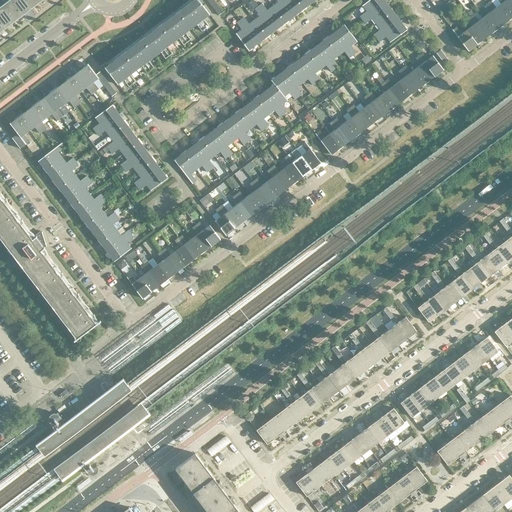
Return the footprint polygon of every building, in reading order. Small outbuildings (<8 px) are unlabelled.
[(21,15),(10,0),(1,7),(13,22),(21,15)] [(30,9),(23,0),(9,0),(10,0),(21,15),(30,9)] [(38,2),(36,0),(23,0),(30,9),(38,2)] [(198,0),(192,0),(104,67),(117,84),(123,80),(127,77),(130,74),(141,66),(145,63),(148,60),(160,52),(163,49),(167,46),(178,38),(181,35),(185,33),(196,24),(200,22),(203,19),(209,14),(198,0)] [(213,0),(207,0),(219,15),(223,12),(213,0)] [(294,16),(282,0),(276,0),(278,2),(272,6),(285,22),(294,16)] [(282,0),(294,16),(303,9),(296,0),(282,0)] [(312,2),(310,0),(296,0),(303,9),(312,2)] [(368,0),(362,5),(366,11),(359,16),(362,20),(386,2),(384,0),(368,0)] [(511,18),(511,16),(511,1),(511,0),(505,0),(501,4),(511,18)] [(490,1),(487,3),(502,24),(511,18),(501,4),(496,8),(490,1)] [(392,11),(386,2),(362,20),(365,23),(372,18),(376,24),(392,11)] [(502,24),(487,3),(483,6),(488,13),(483,17),(494,31),(502,24)] [(262,11),(258,6),(254,9),(259,16),(254,20),(267,36),(276,29),(263,13),(262,11)] [(285,22),(272,6),(263,13),(276,29),(285,22)] [(13,22),(1,7),(0,7),(0,23),(4,28),(13,22)] [(399,20),(392,11),(376,24),(380,29),(373,34),(376,38),(399,20)] [(473,14),(470,17),(485,37),(494,31),(483,17),(478,21),(473,14)] [(485,37),(470,17),(466,19),(471,26),(466,30),(477,44),(485,37)] [(243,25),(240,20),(236,22),(241,29),(236,34),(248,50),(258,43),(245,27),(243,25)] [(267,36),(254,20),(245,27),(258,43),(267,36)] [(406,30),(399,20),(376,38),(379,42),(385,36),(390,42),(406,30)] [(357,41),(344,24),(335,32),(347,48),(357,41)] [(477,44),(466,30),(457,37),(468,50),(477,44)] [(347,48),(335,32),(326,38),(338,55),(347,48)] [(338,55),(326,38),(316,45),(329,62),(338,55)] [(329,62),(316,45),(307,52),(320,69),(326,65),(331,72),(334,69),(331,64),(329,62)] [(448,60),(440,49),(440,50),(436,53),(436,52),(436,53),(444,63),(448,60)] [(320,69),(307,52),(298,59),(311,76),(312,78),(316,83),(320,80),(315,73),(320,69)] [(422,53),(419,55),(434,76),(443,69),(433,55),(427,59),(422,53)] [(434,76),(419,55),(415,58),(420,65),(415,69),(426,82),(434,76)] [(311,76),(298,59),(289,66),(302,83),(311,76)] [(95,74),(88,64),(79,71),(94,91),(98,89),(93,82),(98,78),(95,74)] [(302,83),(289,66),(280,73),(293,90),(296,87),(302,83)] [(405,73),(401,68),(398,71),(403,78),(398,82),(408,95),(417,89),(406,75),(405,73)] [(426,82),(415,69),(406,75),(417,89),(426,82)] [(94,91),(79,71),(70,77),(81,91),(86,87),(91,94),(92,93),(94,92),(94,91)] [(116,93),(99,72),(95,74),(98,78),(112,96),(116,93)] [(293,90),(280,73),(271,80),(274,84),(284,96),(293,90)] [(81,91),(70,77),(61,84),(72,98),(81,91)] [(388,79),(384,81),(400,102),(408,95),(398,82),(393,86),(388,79)] [(400,102),(384,81),(381,84),(386,91),(381,95),(391,109),(400,102)] [(72,98),(61,84),(53,90),(63,104),(72,98)] [(274,84),(265,91),(283,114),(286,111),(281,105),(287,100),(284,96),(274,84)] [(63,104),(53,90),(44,97),(60,118),(64,115),(58,108),(63,104)] [(283,114),(265,91),(256,98),(268,114),(274,110),(279,117),(283,114)] [(371,92),(367,94),(383,115),(391,109),(381,95),(376,99),(371,92)] [(383,115),(367,94),(363,97),(368,104),(363,108),(374,122),(383,115)] [(60,118),(44,97),(36,103),(46,117),(51,113),(56,120),(60,118)] [(268,114),(256,98),(247,105),(259,121),(261,123),(265,128),(268,125),(263,118),(268,114)] [(46,117),(36,103),(27,110),(43,131),(46,128),(41,121),(46,117)] [(119,114),(112,105),(95,117),(102,127),(119,114)] [(259,121),(247,105),(238,111),(250,128),(259,121)] [(353,105),(350,108),(365,128),(374,122),(363,108),(358,112),(353,105)] [(365,128),(350,108),(346,110),(351,117),(346,121),(357,135),(365,128)] [(43,131),(27,110),(18,117),(29,130),(34,126),(39,133),(43,131)] [(250,128),(238,111),(229,118),(246,142),(250,139),(245,132),(250,128)] [(308,113),(303,117),(307,123),(312,119),(308,113)] [(125,123),(119,114),(102,127),(109,136),(125,123)] [(29,130),(18,117),(10,123),(17,133),(25,144),(26,143),(29,141),(24,134),(29,130)] [(246,142),(229,118),(220,125),(232,142),(238,138),(243,144),(246,142)] [(336,118),(333,121),(348,141),(357,135),(346,121),(341,125),(336,118)] [(348,141),(333,121),(329,123),(334,130),(329,134),(340,148),(348,141)] [(132,132),(125,123),(109,136),(116,145),(132,132)] [(232,142),(220,125),(211,132),(223,149),(232,142)] [(315,134),(320,141),(331,154),(340,148),(329,134),(324,138),(319,131),(315,134)] [(139,141),(132,132),(116,145),(123,154),(139,141)] [(223,149),(211,132),(201,139),(214,156),(220,151),(225,158),(228,156),(225,151),(223,149)] [(25,144),(17,133),(17,134),(12,138),(11,138),(20,149),(20,148),(25,144)] [(284,136),(278,140),(284,147),(290,143),(284,136)] [(214,156),(201,139),(192,146),(205,162),(209,160),(210,162),(212,165),(217,161),(214,156)] [(146,150),(139,141),(123,154),(130,163),(146,150)] [(301,145),(296,148),(301,155),(312,169),(320,162),(305,142),(301,145)] [(61,143),(55,148),(38,161),(45,170),(62,157),(57,152),(64,147),(61,143)] [(205,162),(192,146),(183,153),(196,169),(201,165),(207,172),(210,169),(206,164),(205,162)] [(250,147),(245,151),(250,158),(255,154),(250,147)] [(291,152),(287,155),(291,160),(293,162),(303,175),(312,169),(301,155),(296,148),(291,152)] [(153,159),(146,150),(130,163),(136,172),(153,159)] [(196,169),(183,153),(174,160),(187,177),(196,169)] [(66,163),(62,157),(45,170),(52,179),(75,161),(73,158),(66,163)] [(160,169),(153,159),(136,172),(143,181),(160,169)] [(78,165),(75,161),(52,179),(59,188),(75,175),(71,170),(78,165)] [(303,175),(293,162),(284,168),(294,182),(303,175)] [(274,173),(270,168),(267,171),(272,177),(267,181),(277,195),(286,189),(275,175),(274,173)] [(294,182),(284,168),(275,175),(286,189),(294,182)] [(167,178),(160,169),(143,181),(150,190),(167,178)] [(80,181),(75,175),(59,188),(66,197),(89,179),(86,176),(80,181)] [(256,178),(253,181),(269,202),(277,195),(267,181),(262,185),(256,178)] [(92,183),(89,179),(66,197),(72,206),(89,194),(85,188),(92,183)] [(269,202),(253,181),(249,184),(254,191),(249,194),(260,208),(269,202)] [(0,238),(25,271),(41,292),(44,290),(51,298),(47,301),(57,313),(60,311),(67,319),(63,322),(73,334),(76,332),(80,336),(100,321),(100,320),(98,321),(95,317),(94,314),(93,314),(88,308),(89,307),(86,305),(79,296),(78,293),(77,293),(72,287),(73,286),(70,284),(63,275),(62,272),(61,272),(56,266),(57,265),(54,263),(47,254),(46,251),(44,248),(46,246),(46,247),(46,246),(42,231),(41,232),(35,236),(33,234),(30,231),(23,223),(22,219),(21,219),(16,214),(17,213),(14,210),(7,202),(6,198),(5,198),(0,193),(1,192),(0,190),(0,238)] [(239,191),(236,194),(251,215),(260,208),(249,194),(244,198),(239,191)] [(93,199),(89,194),(72,206),(79,215),(103,198),(100,194),(93,199)] [(251,215),(236,194),(232,197),(237,204),(232,207),(243,221),(251,215)] [(106,201),(103,198),(79,215),(86,224),(103,212),(99,206),(106,201)] [(222,204),(218,207),(234,228),(243,221),(232,207),(227,211),(222,204)] [(234,228),(218,207),(215,210),(220,217),(215,221),(225,234),(234,228)] [(107,217),(103,212),(86,224),(93,233),(117,216),(114,212),(107,217)] [(119,219),(117,216),(93,233),(100,243),(117,230),(113,224),(119,219)] [(508,225),(502,219),(499,221),(504,228),(508,225)] [(199,222),(195,225),(199,230),(201,232),(211,245),(220,239),(209,225),(204,229),(199,222)] [(121,235),(117,230),(100,243),(107,252),(130,234),(128,230),(121,235)] [(211,245),(201,232),(192,238),(202,252),(211,245)] [(490,238),(485,232),(482,234),(487,241),(490,238)] [(133,237),(130,234),(107,252),(114,261),(131,248),(126,243),(133,237)] [(182,243),(178,238),(175,241),(180,247),(175,251),(185,265),(194,258),(183,245),(182,243)] [(202,252),(192,238),(183,245),(194,258),(202,252)] [(495,245),(490,238),(487,241),(492,248),(495,245)] [(511,257),(511,252),(504,242),(495,248),(506,262),(511,257)] [(473,252),(468,245),(464,247),(469,254),(473,252)] [(506,262),(495,248),(486,255),(497,269),(506,262)] [(133,250),(126,255),(130,260),(137,255),(133,250)] [(185,265),(175,251),(166,258),(177,271),(185,265)] [(478,258),(473,252),(469,254),(475,261),(478,258)] [(497,269),(486,255),(478,261),(488,276),(497,269)] [(177,271),(166,258),(158,264),(168,278),(177,271)] [(456,265),(451,258),(447,260),(452,267),(456,265)] [(123,259),(116,263),(121,270),(126,266),(126,263),(123,259)] [(147,261),(144,264),(147,269),(149,271),(159,284),(168,278),(158,264),(152,268),(147,261)] [(488,276),(478,261),(469,268),(480,282),(488,276)] [(461,271),(456,265),(452,267),(457,274),(461,271)] [(480,282),(469,268),(460,274),(471,289),(480,282)] [(159,284),(149,271),(140,277),(151,291),(159,284)] [(438,278),(433,271),(430,273),(435,280),(438,278)] [(130,274),(126,277),(142,298),(151,291),(140,277),(135,281),(130,274)] [(471,289),(460,274),(452,281),(463,295),(471,289)] [(444,284),(438,278),(435,280),(440,287),(444,284)] [(463,295),(452,281),(443,288),(454,302),(463,295)] [(421,291),(416,284),(413,286),(418,293),(421,291)] [(454,302),(443,288),(435,294),(445,308),(454,302)] [(426,297),(421,291),(418,293),(423,300),(426,297)] [(445,308),(435,294),(426,301),(437,315),(445,308)] [(437,315),(426,301),(417,307),(428,322),(437,315)] [(391,313),(386,307),(383,309),(388,316),(391,313)] [(396,320),(391,313),(388,316),(393,323),(396,320)] [(416,331),(405,317),(396,323),(407,338),(416,331)] [(511,318),(503,324),(511,336),(511,318)] [(374,327),(369,320),(365,322),(371,329),(374,327)] [(407,338),(396,323),(387,330),(398,344),(407,338)] [(511,339),(511,336),(503,324),(494,331),(505,345),(511,339)] [(379,333),(374,327),(371,329),(376,336),(379,333)] [(398,344),(387,330),(379,336),(390,351),(398,344)] [(357,340),(352,333),(348,335),(353,342),(357,340)] [(390,351),(379,336),(370,343),(381,357),(390,351)] [(487,336),(478,343),(489,357),(498,351),(487,336)] [(362,346),(357,340),(353,342),(358,349),(362,346)] [(381,357),(370,343),(362,349),(372,364),(381,357)] [(489,357),(478,343),(469,350),(480,364),(489,357)] [(340,353),(334,346),(331,348),(336,355),(340,353)] [(372,364),(362,349),(353,356),(364,370),(372,364)] [(480,364),(469,350),(461,356),(471,371),(480,364)] [(345,359),(340,353),(336,355),(341,362),(345,359)] [(364,370),(353,356),(344,363),(355,377),(364,370)] [(471,371),(461,356),(452,363),(463,377),(471,371)] [(322,366),(317,359),(314,362),(319,368),(322,366)] [(355,377),(344,363),(336,369),(347,383),(355,377)] [(463,377),(452,363),(443,370),(454,384),(463,377)] [(504,364),(498,370),(500,373),(507,368),(504,364)] [(327,372),(322,366),(319,368),(324,375),(327,372)] [(347,383),(336,369),(327,376),(338,390),(347,383)] [(454,384),(443,370),(435,376),(445,390),(454,384)] [(500,373),(498,370),(491,375),(494,378),(500,373)] [(305,379),(300,372),(296,375),(302,381),(305,379)] [(338,390),(327,376),(319,382),(329,396),(338,390)] [(445,390),(435,376),(426,383),(437,397),(445,390)] [(487,377),(480,383),(483,386),(490,381),(487,377)] [(123,395),(114,402),(125,416),(132,410),(140,420),(143,417),(149,412),(139,399),(134,393),(122,378),(116,383),(114,384),(123,395)] [(310,386),(305,379),(302,381),(307,388),(310,386)] [(329,396),(319,382),(310,389),(321,403),(329,396)] [(437,397),(426,383),(417,389),(428,403),(437,397)] [(483,386),(480,383),(474,388),(476,391),(483,386)] [(288,392),(283,385),(279,388),(284,395),(288,392)] [(456,390),(461,397),(465,394),(459,387),(456,390)] [(321,403),(310,389),(301,395),(312,409),(321,403)] [(428,403),(417,389),(409,396),(420,410),(428,403)] [(293,399),(288,392),(284,395),(289,401),(293,399)] [(470,401),(465,394),(461,397),(466,403),(470,401)] [(312,409),(301,395),(293,402),(303,416),(312,409)] [(511,415),(511,397),(510,395),(436,451),(447,465),(461,455),(462,456),(458,459),(462,463),(465,460),(466,461),(467,460),(467,459),(470,457),(467,452),(464,455),(462,453),(506,420),(507,422),(503,425),(507,429),(510,426),(511,427),(511,426),(511,425),(511,424),(511,418),(508,421),(507,419),(511,415)] [(420,410),(409,396),(400,402),(411,417),(420,410)] [(303,416),(293,402),(256,430),(267,444),(280,434),(281,435),(278,438),(281,442),(285,439),(285,440),(287,439),(286,438),(289,436),(286,432),(283,434),(282,432),(303,416)] [(453,404),(446,409),(448,412),(455,407),(453,404)] [(468,413),(463,406),(459,408),(465,415),(468,413)] [(393,408),(384,415),(395,429),(404,422),(393,408)] [(448,412),(446,409),(439,414),(442,417),(448,412)] [(473,419),(468,413),(465,415),(470,422),(473,419)] [(61,465),(54,470),(61,479),(76,467),(69,458),(99,435),(109,429),(97,414),(59,444),(51,434),(36,446),(43,455),(49,450),(53,454),(58,461),(61,465)] [(395,429),(384,415),(375,421),(386,435),(395,429)] [(435,417),(429,422),(431,425),(438,420),(435,417)] [(386,435),(375,421),(367,428),(377,442),(386,435)] [(431,425),(429,422),(422,427),(425,430),(431,425)] [(377,442),(367,428),(358,434),(369,448),(377,442)] [(369,448),(358,434),(349,441),(360,455),(369,448)] [(410,435),(404,441),(406,444),(413,439),(410,435)] [(211,455),(230,442),(225,436),(207,450),(211,455)] [(360,455),(349,441),(341,447),(352,461),(360,455)] [(406,444),(404,441),(397,446),(400,449),(406,444)] [(352,461),(341,447),(332,454),(343,468),(352,461)] [(393,448),(387,454),(389,457),(396,452),(393,448)] [(398,455),(395,457),(397,461),(400,458),(401,460),(407,456),(403,451),(398,455)] [(217,482),(195,453),(175,468),(180,475),(182,474),(190,484),(188,486),(207,511),(239,511),(232,503),(234,501),(231,496),(229,498),(221,487),(223,486),(221,484),(219,481),(217,482)] [(343,468),(332,454),(310,470),(309,469),(313,466),(309,462),(306,464),(305,464),(304,465),(304,466),(301,468),(304,472),(308,470),(309,472),(295,482),(306,496),(343,468)] [(389,457),(387,454),(380,459),(383,462),(389,457)] [(376,462),(369,467),(372,470),(379,465),(376,462)] [(427,480),(416,466),(355,511),(390,511),(388,511),(385,511),(412,492),(413,493),(409,496),(413,500),(416,498),(417,499),(418,498),(417,496),(421,494),(418,490),(414,492),(413,491),(427,480)] [(372,470),(369,467),(363,472),(365,475),(372,470)] [(503,479),(500,482),(511,498),(511,497),(511,479),(508,474),(503,479)] [(359,475),(352,480),(355,483),(361,478),(359,475)] [(355,483),(352,480),(345,485),(348,489),(355,483)] [(511,498),(500,482),(496,485),(496,484),(491,488),(503,504),(511,498)] [(503,504),(491,488),(486,492),(483,495),(495,511),(503,504)] [(251,507),(254,511),(256,511),(273,499),(269,493),(251,507)] [(347,494),(341,498),(347,505),(352,501),(347,494)] [(492,511),(495,511),(483,495),(479,498),(479,497),(474,501),(481,511),(492,511)] [(318,501),(313,505),(318,511),(323,508),(318,501)] [(481,511),(474,501),(469,505),(466,508),(468,511),(481,511)]
